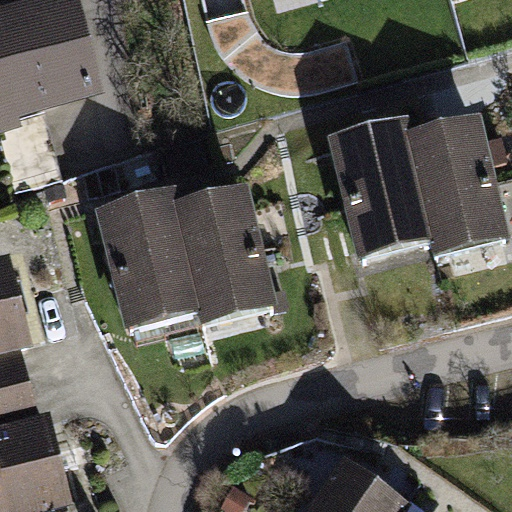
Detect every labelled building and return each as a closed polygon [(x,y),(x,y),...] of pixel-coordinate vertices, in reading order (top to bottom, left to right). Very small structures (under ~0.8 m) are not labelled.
[(57,0),(0,15),(0,137),(25,131),(22,122),(110,98),(83,0),(57,0)] [(479,121),(410,139),(404,140),(431,246),(429,247),(432,260),(509,241),(479,121)] [(356,265),(429,247),(431,246),(404,140),(410,139),(407,125),(326,146),(356,265)] [(246,192),(178,209),(172,211),(199,317),(196,317),(200,331),(277,312),(246,192)] [(124,336),(196,317),(199,317),(172,211),(178,209),(174,196),(93,217),(124,336)] [(0,389),(29,383),(22,353),(33,350),(11,255),(0,257),(0,389)] [(29,383),(0,389),(0,511),(59,511),(74,509),(53,416),(38,419),(29,383)] [(396,511),(397,511),(405,499),(344,459),(309,511),(396,511)]
